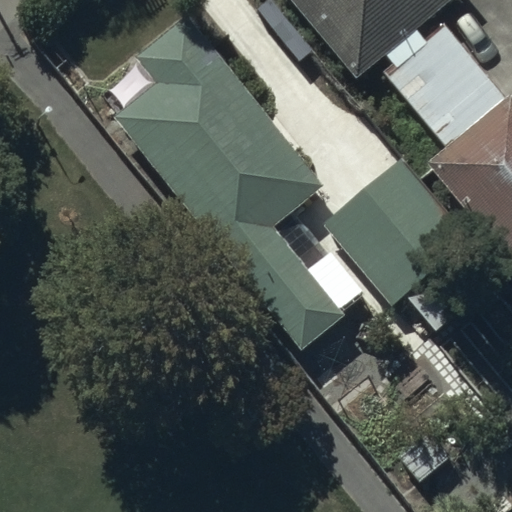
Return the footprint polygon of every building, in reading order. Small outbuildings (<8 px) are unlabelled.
[(384,60),(415,32),(454,0),(283,0),(353,85),(384,60)] [(153,89),(113,123),(299,357),(342,322),(338,317),(365,296),(331,253),(326,258),(291,213),(320,190),(183,22),(132,62),(153,89)] [(415,32),(384,60),(390,68),(381,75),(444,151),(425,166),(511,272),(511,102),(509,98),(504,102),(445,30),(426,45),(415,32)] [(466,242),(401,164),(322,229),(389,310),(403,300),(433,336),(480,297),(447,257),(466,242)] [(511,422),(498,434),(511,451),(511,422)]
